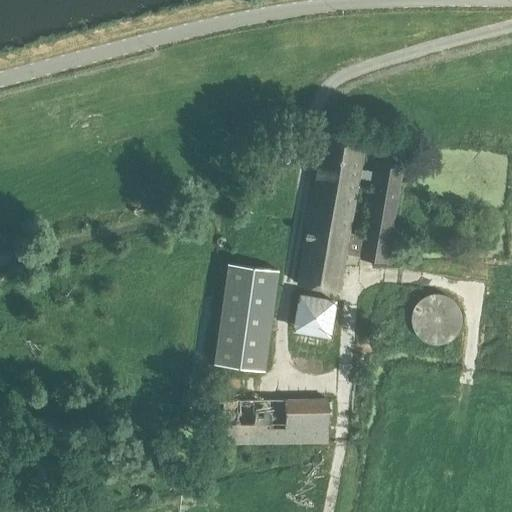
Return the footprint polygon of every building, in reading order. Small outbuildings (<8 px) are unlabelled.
[(297,283),(337,290),(343,253),(360,256),(359,257),(385,262),(401,166),(375,162),(373,171),(359,168),(363,145),(322,138),(297,283)] [(227,263),(213,363),(263,370),(277,270),(227,263)] [(301,288),(292,325),(329,334),(338,297),(301,288)] [(418,333),(461,333),(460,293),(417,293),(418,333)] [(217,443),(326,442),(326,398),(216,399),(217,443)]
